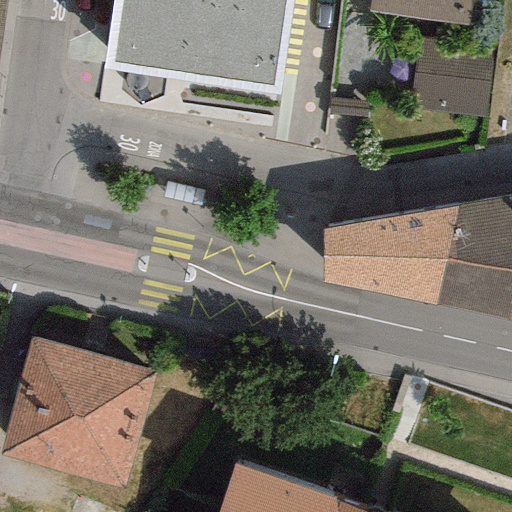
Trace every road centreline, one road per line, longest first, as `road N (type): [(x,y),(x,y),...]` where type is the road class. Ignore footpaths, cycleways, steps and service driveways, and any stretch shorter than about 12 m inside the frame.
road 1 (primary): [(15,241),(160,269),(511,362)]
road 2 (residential): [(32,109),(403,191),(511,169)]
road 3 (residential): [(32,109),(15,241)]
